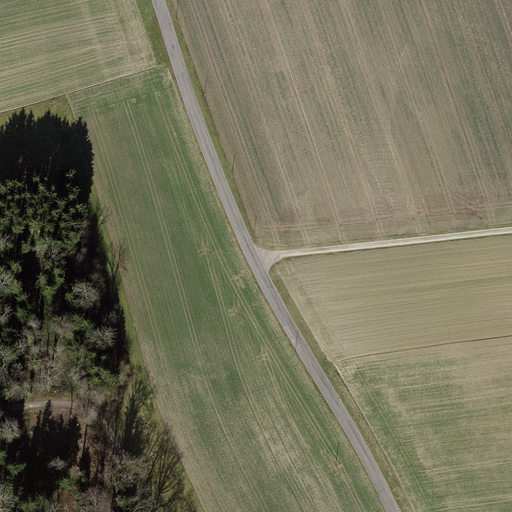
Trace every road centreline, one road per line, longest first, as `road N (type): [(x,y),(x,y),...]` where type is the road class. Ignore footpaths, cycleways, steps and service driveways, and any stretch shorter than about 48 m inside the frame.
road 1 (tertiary): [(157,0),(252,255),(392,511)]
road 2 (track): [(511,230),(252,255)]
road 3 (track): [(0,408),(74,404),(105,418),(148,511)]
